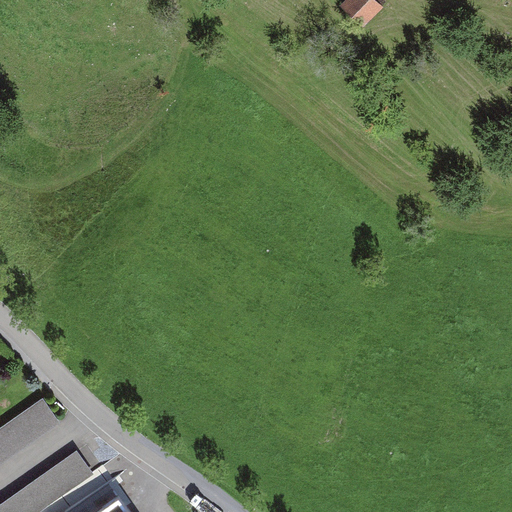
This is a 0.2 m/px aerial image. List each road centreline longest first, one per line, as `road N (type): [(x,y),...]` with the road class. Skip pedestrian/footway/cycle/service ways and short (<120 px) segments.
road 1 (track): [(0,180),(59,192),(155,125),(184,76),(190,34),(183,0)]
road 2 (residential): [(0,315),(99,416),(226,511)]
